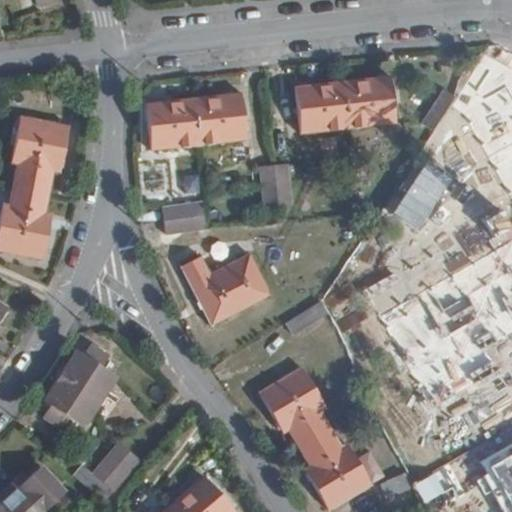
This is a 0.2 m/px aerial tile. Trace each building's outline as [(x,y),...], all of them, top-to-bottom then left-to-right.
[(498,131),(511,123),(511,76),(509,70),(475,87),(498,131)] [(385,74),(339,80),(295,85),(298,130),(345,125),(389,120),(385,74)] [(438,132),(454,94),(439,87),(423,125),(438,132)] [(237,92),(192,96),(141,102),(145,146),(196,141),(241,136),(237,92)] [(43,213),(48,187),(51,171),(57,171),(66,129),(19,118),(10,164),(17,165),(14,179),(9,205),(3,205),(0,219),(0,254),(38,261),(49,214),(43,213)] [(511,148),(508,151),(511,159),(511,163),(463,191),(490,238),(511,225),(511,148)] [(286,163),(272,165),(277,202),(290,201),(286,163)] [(277,202),(272,165),(261,166),(265,204),(277,202)] [(162,206),(165,219),(204,212),(202,198),(162,206)] [(204,212),(165,219),(168,231),(205,225),(204,212)] [(268,295),(244,255),(205,279),(194,261),(176,271),(212,329),(268,295)] [(0,339),(11,324),(6,321),(14,307),(0,297),(0,339)] [(320,298),(286,319),(293,332),(327,311),(320,298)] [(459,322),(451,327),(447,319),(399,343),(424,390),(480,362),(459,322)] [(493,359),(509,353),(500,331),(485,337),(493,359)] [(82,355),(66,379),(82,389),(97,369),(117,382),(119,380),(108,372),(118,361),(95,348),(89,359),(82,355)] [(66,379),(61,387),(98,410),(101,406),(117,382),(97,369),(82,389),(66,379)] [(289,435),(298,449),(310,467),(304,472),(332,511),(374,483),(348,443),(342,447),(331,429),(321,414),(327,410),(300,369),(255,397),(282,438),(289,435)] [(98,410),(61,387),(51,403),(56,407),(49,419),(68,433),(77,421),(86,427),(98,410)] [(115,453),(95,473),(106,483),(133,455),(121,445),(115,453)] [(106,483),(116,492),(142,461),(133,455),(106,483)] [(87,466),(76,477),(106,503),(116,492),(106,483),(95,473),(87,466)] [(29,480),(12,496),(26,511),(61,511),(75,500),(51,473),(35,486),(29,480)] [(229,511),(204,481),(171,508),(165,511),(229,511)] [(26,511),(12,496),(0,506),(0,511),(26,511)]
